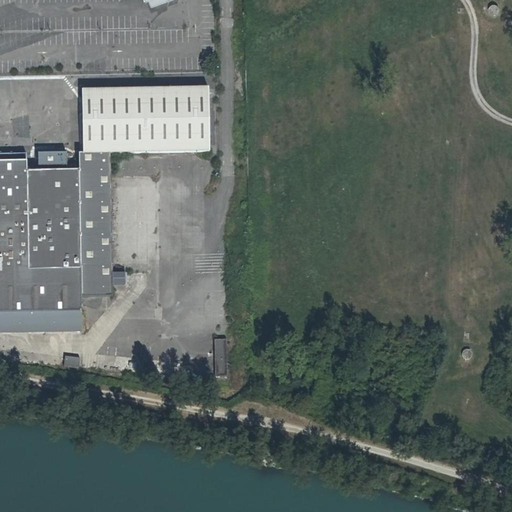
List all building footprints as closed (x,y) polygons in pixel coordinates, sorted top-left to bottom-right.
[(107,294),(107,282),(107,270),(104,153),(204,151),(203,87),(77,89),(78,153),(75,153),(75,169),(23,169),(22,153),(0,153),(0,318),(77,318),(76,294),(107,294)] [(65,156),(36,156),(36,169),(65,168),(65,156)] [(120,270),(107,270),(107,282),(120,282),(120,270)] [(0,330),(77,329),(77,318),(0,318),(0,330)] [(224,336),(210,336),(209,374),(223,375),(224,336)] [(62,365),(77,367),(79,357),(63,355),(62,365)]
